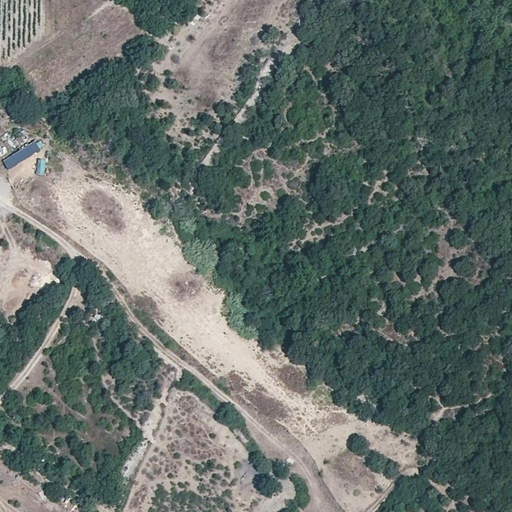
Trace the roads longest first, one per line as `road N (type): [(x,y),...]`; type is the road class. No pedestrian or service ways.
road 1 (track): [(65,243),(99,270),(142,327),(298,459),(325,511)]
road 2 (track): [(65,243),(77,264),(69,305),(0,396)]
road 3 (track): [(369,511),(414,470),(446,492),(450,511)]
